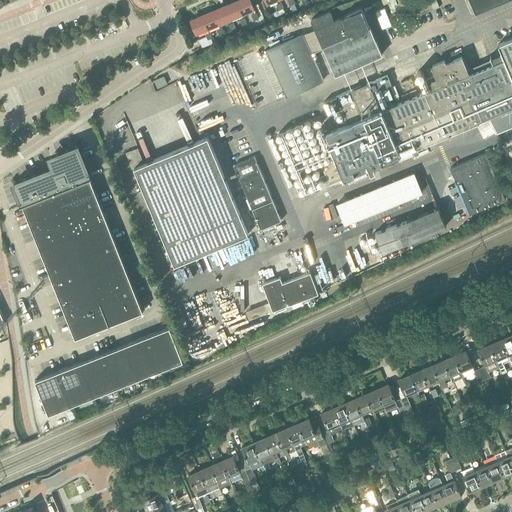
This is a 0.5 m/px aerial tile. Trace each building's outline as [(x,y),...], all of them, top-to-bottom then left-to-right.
[(231,18),(243,13),(238,0),(226,5),(231,18)] [(238,0),(243,13),(254,8),(251,0),(238,0)] [(295,3),(294,0),(288,0),(290,5),(288,6),(290,12),(297,9),(295,3)] [(397,0),(400,4),(403,3),(405,9),(412,7),(415,17),(434,9),(430,0),(397,0)] [(511,0),(470,0),(476,12),(502,0),(511,0)] [(280,15),(286,12),(281,2),(277,4),(279,10),(278,10),(280,15)] [(214,10),(220,23),(231,18),(226,5),(214,10)] [(382,54),(362,8),(335,20),(331,11),(312,19),(336,74),(382,54)] [(208,28),(220,23),(214,10),(203,15),(208,28)] [(196,32),(208,28),(203,15),(191,20),(196,32)] [(202,47),(213,42),(211,38),(212,38),(210,32),(206,34),(207,36),(199,39),(202,47)] [(323,80),(304,34),(267,50),(287,96),(323,80)] [(511,38),(499,44),(505,58),(469,73),(462,56),(446,63),(445,60),(426,68),(432,81),(427,83),(429,89),(418,94),(416,89),(402,96),(404,100),(391,106),(383,87),(373,91),(369,82),(337,96),(349,124),(322,136),(327,147),(332,160),(322,165),(330,184),(344,178),(383,162),(414,149),(415,153),(427,148),(426,144),(511,107),(511,38)] [(154,80),(157,88),(168,84),(164,76),(154,80)] [(404,90),(414,86),(411,78),(401,82),(404,90)] [(248,234),(208,136),(145,163),(138,147),(126,152),(133,168),(134,167),(175,264),(248,234)] [(22,204),(72,330),(75,338),(87,333),(109,325),(110,325),(110,324),(132,316),(143,311),(90,177),(92,176),(90,172),(88,172),(78,146),(57,154),(58,158),(52,161),(54,167),(14,183),(21,200),(19,201),(21,204),(22,204)] [(499,202),(499,201),(505,198),(486,152),(451,167),(470,213),(497,202),(497,203),(499,202)] [(261,229),(281,220),(257,162),(255,156),(234,165),(261,229)] [(382,251),(446,226),(438,208),(375,232),(382,251)] [(310,272),(282,283),(280,277),(262,284),(273,311),(318,294),(310,272)] [(170,326),(81,361),(35,380),(40,391),(49,414),(183,361),(174,338),(170,326)] [(511,336),(511,335),(501,340),(507,354),(510,361),(510,360),(511,363),(511,336)] [(510,361),(507,354),(501,340),(490,344),(496,358),(499,365),(502,371),(506,369),(504,363),(510,361)] [(485,379),(489,377),(488,374),(494,371),(490,361),(496,358),(490,344),(478,349),(486,365),(480,368),(485,379)] [(466,350),(455,355),(461,369),(463,375),(474,370),(472,365),(466,350)] [(450,374),(461,369),(455,355),(443,360),(450,374)] [(454,384),(450,374),(443,360),(432,365),(439,379),(445,392),(449,390),(448,387),(454,384)] [(428,384),(439,379),(432,365),(422,369),(428,384)] [(479,381),(485,379),(480,368),(474,370),(479,381)] [(417,388),(428,384),(422,369),(411,374),(417,388)] [(405,393),(417,388),(411,374),(399,379),(405,393)] [(383,403),(394,398),(388,384),(377,389),(383,403)] [(383,403),(377,389),(366,393),(372,407),(372,408),(375,413),(386,408),(383,403)] [(431,391),(434,398),(439,396),(436,389),(431,391)] [(361,412),(372,408),(372,407),(366,393),(355,398),(361,412)] [(419,395),(422,403),(423,403),(427,401),(428,401),(424,393),(419,395)] [(401,398),(406,409),(411,406),(406,396),(401,398)] [(350,417),(361,412),(355,398),(344,403),(350,417)] [(400,411),(406,409),(401,398),(396,400),(400,411)] [(339,422),(350,417),(344,403),(333,407),(339,422)] [(333,407),(322,412),(329,430),(323,432),(328,443),(334,441),(332,434),(343,430),(343,429),(339,422),(333,407)] [(482,419),(499,411),(497,408),(480,415),(482,419)] [(507,411),(496,415),(498,419),(509,415),(507,411)] [(495,426),(491,417),(484,420),(488,429),(495,426)] [(309,418),(298,423),(306,444),(307,444),(317,440),(320,447),(321,447),(324,455),(330,452),(317,421),(312,424),(309,418)] [(468,418),(460,422),(463,427),(471,424),(468,418)] [(480,422),(474,424),(479,434),(484,431),(480,422)] [(302,446),(306,444),(298,423),(286,428),(296,450),(297,450),(299,455),(303,453),(301,448),(302,446)] [(293,458),(291,452),(296,450),(286,428),(275,433),(282,447),(285,455),(286,454),(289,460),(293,458)] [(461,438),(468,435),(465,428),(458,431),(461,438)] [(434,431),(426,434),(429,441),(437,438),(434,431)] [(275,433),(264,438),(271,452),(277,466),(281,464),(279,457),(285,455),(282,447),(275,433)] [(260,457),(271,452),(264,438),(253,443),(260,457)] [(249,462),(260,457),(253,443),(242,447),(249,462)] [(418,449),(421,455),(428,453),(425,446),(418,449)] [(394,456),(400,453),(398,447),(391,450),(394,456)] [(367,453),(372,466),(380,462),(375,450),(367,453)] [(503,476),(511,471),(511,465),(508,456),(505,451),(494,455),(497,461),(503,476)] [(404,455),(397,458),(401,467),(408,464),(404,455)] [(233,456),(222,461),(228,475),(231,482),(242,478),(239,470),(233,456)] [(364,469),(370,466),(366,456),(359,459),(364,469)] [(451,458),(456,470),(461,467),(456,456),(451,458)] [(451,459),(445,461),(450,472),(451,472),(456,470),(451,459)] [(217,480),(228,475),(222,461),(211,465),(217,480)] [(392,461),(386,463),(389,471),(395,468),(392,461)] [(492,481),(503,476),(497,461),(486,466),(492,481)] [(268,462),(263,464),(266,471),(271,469),(268,462)] [(211,465),(200,470),(206,485),(210,492),(213,498),(217,496),(214,490),(220,487),(217,480),(211,465)] [(379,466),(374,468),(377,475),(383,473),(379,466)] [(470,490),(481,485),(475,471),(475,470),(473,466),(462,471),(470,490)] [(481,485),(492,481),(486,466),(475,470),(475,471),(481,485)] [(252,468),(246,470),(251,481),(256,493),(261,491),(256,479),(252,470),(252,468)] [(199,497),(210,492),(206,485),(200,470),(189,475),(195,490),(198,496),(199,497)] [(246,470),(240,473),(242,478),(250,496),(256,493),(251,481),(246,470)] [(451,472),(450,472),(445,474),(448,482),(443,484),(450,499),(461,494),(455,479),(454,480),(451,472)] [(443,484),(440,477),(438,477),(436,477),(432,479),(430,480),(429,482),(432,489),(439,504),(450,499),(443,484)] [(160,493),(175,487),(172,481),(158,487),(160,493)] [(386,492),(388,491),(392,489),(389,482),(383,485),(386,492)] [(292,501),(298,498),(295,489),(288,492),(292,501)] [(419,511),(428,508),(421,494),(420,494),(418,489),(408,494),(410,499),(415,511),(419,511)] [(428,508),(439,504),(432,489),(421,494),(428,508)] [(373,490),(366,493),(372,506),(374,506),(378,504),(373,490)] [(148,510),(162,504),(158,493),(143,500),(148,510)] [(318,500),(316,493),(309,496),(312,503),(318,500)] [(331,500),(328,493),(322,496),(325,503),(331,500)] [(415,511),(410,499),(408,494),(397,499),(398,500),(399,503),(399,504),(402,511),(415,511)] [(284,504),(290,501),(288,495),(282,498),(284,504)] [(198,496),(191,498),(197,509),(202,507),(198,497),(198,496)] [(402,511),(399,504),(399,503),(398,500),(386,505),(388,508),(384,510),(384,511),(402,511)] [(289,505),(290,505),(292,511),(301,511),(297,502),(289,505)]
